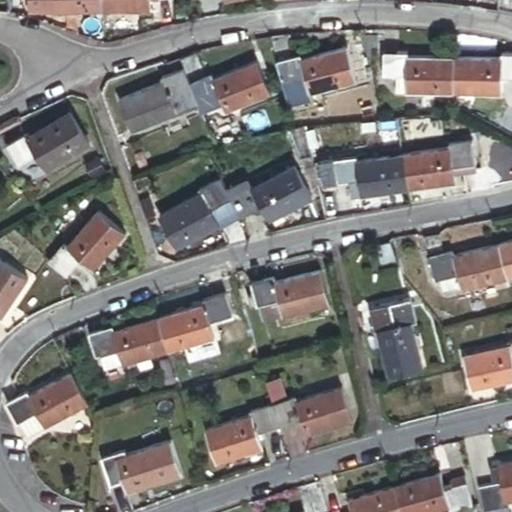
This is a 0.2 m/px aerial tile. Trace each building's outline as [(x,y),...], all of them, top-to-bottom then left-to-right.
[(63,24),(111,24),(111,0),(63,0),(63,7),(63,24)] [(159,24),(159,6),(159,0),(111,0),(111,24),(159,24)] [(233,0),(237,14),(281,3),(280,0),(233,0)] [(323,109),(322,105),(312,68),(311,64),(301,66),(296,48),(280,50),(299,116),(323,109)] [(322,105),(368,92),(357,55),(312,68),(322,105)] [(403,102),(415,103),(416,66),(416,59),(393,58),(392,91),(404,91),(403,102)] [(219,113),(231,109),(223,88),(221,83),(216,86),(208,64),(189,69),(208,119),(210,125),(222,121),(219,113)] [(415,103),(462,104),(463,67),(416,66),(415,103)] [(510,105),(511,90),(511,69),(463,67),(462,104),(510,105)] [(187,127),(208,119),(189,69),(174,73),(178,83),(171,86),(173,92),(187,127)] [(236,123),(280,106),(267,71),(223,88),(231,109),(236,123)] [(143,145),(187,127),(173,92),(129,110),(143,145)] [(213,132),(236,123),(231,109),(219,113),(222,121),(210,125),(213,132)] [(55,179),(98,156),(81,125),(38,148),(49,169),(55,179)] [(28,180),(49,169),(38,148),(35,144),(14,155),(28,180)] [(463,177),(485,174),(480,144),(458,147),(459,155),(463,177)] [(465,192),(463,177),(459,155),(410,162),(416,200),(465,192)] [(359,209),(371,207),(366,169),(364,162),(341,166),(342,171),(331,173),(335,197),(356,194),(359,209)] [(371,207),(416,200),(410,162),(366,169),(371,207)] [(281,231),(322,210),(306,178),(264,198),(274,218),(281,231)] [(231,240),(251,230),(238,206),(229,187),(209,197),(213,204),(229,237),(231,240)] [(251,230),(274,218),(264,198),(262,194),(238,206),(251,230)] [(187,258),(229,237),(213,204),(171,225),(187,258)] [(91,272),(104,283),(134,249),(106,224),(75,258),(91,272)] [(450,240),(434,244),(445,288),(448,287),(451,298),(472,293),(465,263),(464,257),(455,259),(450,240)] [(388,272),(402,269),(396,246),(382,249),(388,272)] [(472,293),(474,298),(511,288),(511,264),(509,252),(465,263),(472,293)] [(75,289),(91,272),(75,258),(69,253),(54,271),(75,289)] [(0,278),(0,320),(13,328),(37,289),(6,269),(0,278)] [(293,327),(338,315),(329,280),(284,292),(288,310),(293,326),(293,327)] [(268,316),(288,310),(284,292),(282,284),(258,291),(265,316),(268,316)] [(219,333),(241,326),(232,299),(210,306),(212,312),(219,333)] [(422,330),(428,328),(423,307),(382,318),(387,339),(422,330)] [(288,310),(268,316),(272,331),(293,326),(288,310)] [(177,362),(224,347),(219,333),(212,312),(166,327),(177,362)] [(7,337),(13,328),(0,320),(0,334),(1,334),(7,337)] [(133,377),(177,362),(166,327),(121,342),(127,361),(132,374),(133,377)] [(399,387),(435,378),(422,330),(387,339),(399,387)] [(109,367),(127,361),(121,342),(118,334),(97,341),(106,368),(109,367)] [(511,354),(475,365),(485,402),(511,394),(511,354)] [(132,374),(127,361),(109,367),(114,380),(132,374)] [(39,405),(56,438),(98,416),(81,383),(39,405)] [(295,407),(289,387),(274,391),(281,411),(295,407)] [(317,444),(361,430),(351,395),(306,409),(313,430),(317,444)] [(39,447),(56,438),(39,405),(36,400),(14,412),(27,437),(32,434),(39,447)] [(289,438),(313,430),(306,409),(304,404),(295,407),(281,411),(289,438)] [(268,444),(289,438),(281,411),(259,418),(261,423),(268,444)] [(272,458),(268,444),(261,423),(215,438),(226,473),(272,458)] [(142,485),(135,465),(128,444),(104,452),(118,493),(142,485)] [(147,500),(193,484),(181,449),(135,465),(142,485),(147,500)] [(511,511),(511,480),(511,477),(502,479),(506,493),(492,496),(496,511),(511,511)] [(404,496),(408,511),(459,511),(456,499),(451,482),(404,496)] [(482,511),(477,493),(456,499),(459,511),(482,511)] [(359,511),(408,511),(404,496),(359,510),(359,511)]
